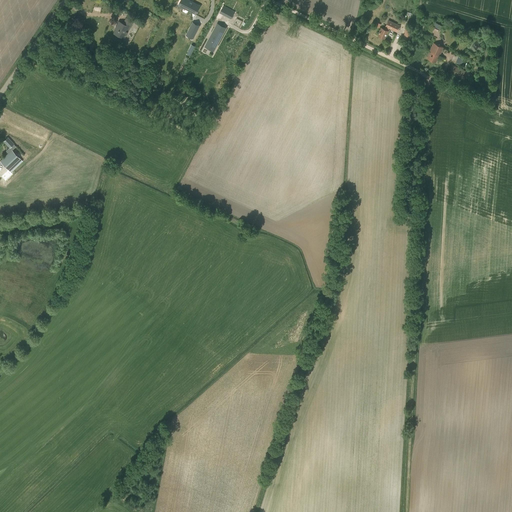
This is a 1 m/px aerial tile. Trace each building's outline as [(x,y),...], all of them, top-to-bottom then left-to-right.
[(187,0),(184,0),(181,7),(195,14),(199,6),(193,3),(193,2),(190,0),(190,1),(187,0)] [(223,5),(219,11),(231,17),(234,11),(223,5)] [(126,18),(123,24),(119,21),(116,26),(117,26),(113,33),(122,37),(126,29),(129,30),(133,22),(126,18)] [(385,26),(385,27),(384,29),(382,28),(378,35),(384,38),(389,28),(397,32),(400,26),(388,20),(385,26)] [(444,26),(435,22),(433,26),(441,30),(444,26)] [(190,28),(188,33),(194,36),(196,31),(190,28)] [(405,28),(403,40),(411,41),(412,29),(405,28)] [(430,51),(439,55),(440,56),(444,47),(434,42),(430,51)] [(195,46),(192,44),(187,53),(190,55),(195,46)] [(430,51),(427,58),(436,62),(439,55),(430,51)] [(459,55),(456,61),(462,64),(465,58),(459,55)] [(452,65),(450,69),(469,77),(471,74),(452,65)] [(469,77),(450,69),(448,72),(467,81),(469,77)] [(3,141),(9,148),(14,144),(8,137),(3,141)] [(0,160),(0,161),(8,170),(20,159),(12,150),(0,160)]
